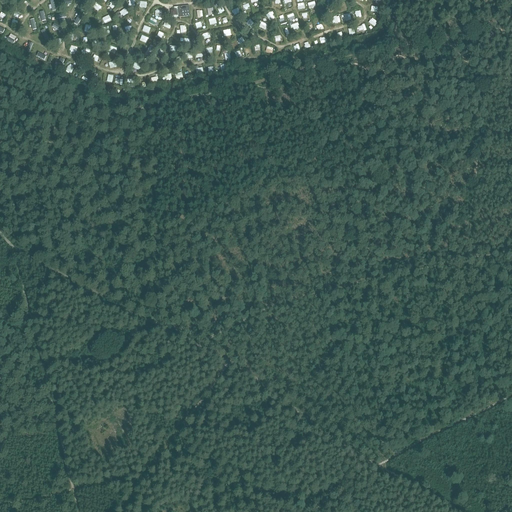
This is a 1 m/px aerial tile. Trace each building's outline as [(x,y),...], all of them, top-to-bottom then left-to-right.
[(87,1),(82,9),(85,11),(90,3),(87,1)] [(137,9),(146,10),(147,1),(137,1),(137,9)] [(96,3),(92,7),(97,12),(101,8),(96,3)] [(180,18),(190,16),(189,6),(174,8),(179,7),(180,18)] [(125,9),(119,13),(122,17),(128,14),(125,9)] [(79,15),(74,23),(77,25),(83,17),(79,15)] [(104,24),(111,21),(108,16),(102,19),(104,24)] [(258,27),(265,30),(268,25),(261,22),(258,27)] [(142,36),(139,41),(146,44),(148,39),(142,36)] [(61,59),(56,68),(60,70),(64,60),(61,59)]
